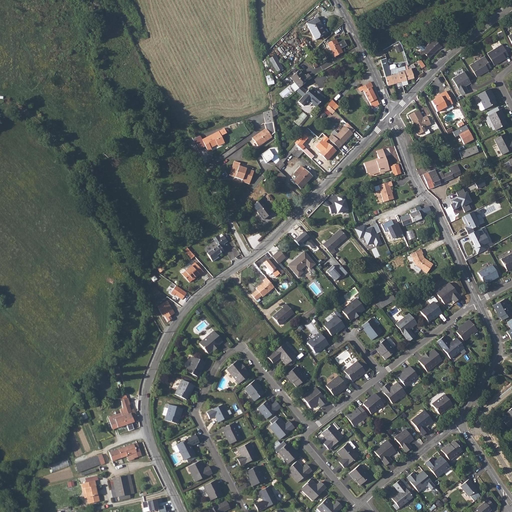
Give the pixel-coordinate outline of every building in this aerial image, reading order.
[(317,17),(307,23),(315,40),(326,34),(317,17)] [(443,20),(434,25),(438,31),(441,28),(444,31),(449,27),(443,20)] [(434,38),(421,50),(429,58),(438,49),(439,50),(442,47),(434,38)] [(336,39),(327,43),(334,57),(343,52),(336,39)] [(501,43),(486,52),(493,64),(500,60),(499,59),(508,54),(501,43)] [(490,66),(484,55),(469,65),(476,76),(482,72),(482,71),(490,66)] [(276,56),(270,59),(277,72),(284,68),(276,56)] [(389,69),(386,58),(380,59),(387,85),(393,83),(389,69)] [(397,66),(397,68),(398,71),(408,69),(407,67),(405,67),(404,66),(404,63),(402,62),(396,64),(397,66)] [(408,69),(398,71),(401,81),(402,83),(406,82),(406,80),(414,77),(411,68),(415,67),(413,63),(407,67),(408,69)] [(397,66),(389,69),(393,83),(401,81),(398,71),(397,68),(397,66)] [(305,77),(299,71),(291,78),(300,88),(301,87),(312,78),(308,74),(305,77)] [(464,71),(452,78),(461,94),(467,90),(464,84),(470,81),(464,71)] [(373,86),(370,82),(362,87),(361,86),(358,88),(360,91),(363,90),(369,103),(370,103),(373,108),(379,104),(371,87),(373,86)] [(303,97),(307,92),(301,87),(300,88),(297,91),(303,97)] [(303,97),(299,102),(304,107),(310,106),(312,104),(316,107),(324,98),(313,88),(310,91),(309,90),(307,92),(303,97)] [(489,88),(477,95),(480,101),(477,103),(477,105),(480,110),(481,110),(496,103),(491,94),(492,94),(489,88)] [(442,96),(436,99),(431,102),(437,112),(449,106),(452,104),(446,91),(441,94),(442,96)] [(500,109),(488,115),(495,130),(498,128),(503,126),(507,124),(502,115),(503,115),(500,109)] [(409,115),(413,123),(415,123),(417,127),(416,128),(414,129),(416,132),(417,135),(425,131),(423,127),(426,125),(427,127),(431,124),(426,116),(423,118),(419,110),(409,115)] [(271,112),(264,113),(265,124),(273,122),(273,121),(272,113),(271,112)] [(273,122),(265,124),(264,124),(265,129),(252,138),(258,147),(271,138),(270,136),(275,133),(273,122)] [(348,124),(345,127),(351,132),(354,129),(348,124)] [(351,132),(345,127),(345,126),(334,137),(342,145),(352,134),(351,132)] [(202,140),(205,146),(208,144),(210,148),(217,144),(218,146),(224,143),(218,132),(202,140)] [(505,133),(494,139),(502,154),(511,148),(511,139),(509,141),(505,133)] [(300,136),(294,143),(304,152),(311,159),(314,156),(302,144),(305,141),(300,136)] [(294,143),(279,160),(282,163),(291,153),(297,159),(304,152),(294,143)] [(321,146),(317,150),(322,156),(327,160),(336,151),(328,144),(323,148),(321,146)] [(459,153),(461,159),(478,152),(476,146),(459,153)] [(270,148),(260,154),(266,163),(272,159),(273,156),(279,155),(277,147),(270,148)] [(364,164),(367,174),(369,173),(378,170),(380,173),(389,170),(387,162),(383,150),(376,152),(379,160),(376,161),(376,160),(364,164)] [(239,166),(240,163),(234,161),(229,175),(244,180),(243,182),(249,184),(254,171),(244,168),(239,166)] [(435,170),(429,172),(423,175),(429,189),(433,187),(440,184),(440,183),(453,178),(453,177),(461,174),(457,164),(457,165),(449,168),(450,172),(442,175),(441,174),(438,175),(435,170)] [(400,172),(397,165),(391,167),(394,176),(400,174),(400,172)] [(274,166),(271,170),(277,175),(275,178),(281,183),(286,178),(274,166)] [(298,177),(293,182),(301,188),(312,176),(301,166),(294,173),(298,177)] [(476,182),(478,188),(486,184),(483,179),(476,182)] [(384,184),(379,186),(383,202),(393,199),(390,187),(392,186),(391,182),(384,184)] [(465,213),(472,209),(469,203),(473,201),(468,191),(465,193),(464,189),(457,192),(459,197),(451,201),(456,210),(462,207),(465,213)] [(266,205),(261,199),(254,204),(259,211),(258,212),(264,219),(273,212),(267,205),(266,205)] [(345,199),(332,203),(333,205),(328,206),(330,214),(336,212),(336,214),(348,211),(345,199)] [(400,218),(403,226),(409,224),(418,220),(421,219),(421,218),(429,215),(430,218),(432,217),(428,206),(421,209),(420,206),(417,207),(410,210),(411,213),(407,215),(400,218)] [(469,235),(475,232),(473,228),(481,224),(477,217),(482,215),(479,208),(462,217),(467,227),(465,228),(469,235)] [(392,220),(382,224),(385,232),(389,230),(392,239),(404,234),(399,222),(394,224),(392,220)] [(365,223),(355,228),(359,238),(363,236),(367,244),(373,241),(375,247),(382,244),(377,234),(382,232),(377,222),(367,227),(365,223)] [(340,230),(323,245),(329,253),(347,237),(340,230)] [(469,235),(478,254),(487,250),(485,245),(489,243),(485,234),(481,235),(479,230),(475,232),(469,235)] [(312,249),(316,245),(305,232),(295,240),(299,245),(302,242),(305,245),(308,245),(312,249)] [(218,246),(207,253),(212,261),(218,257),(217,255),(227,248),(224,244),(227,241),(223,235),(220,238),(218,235),(213,238),(217,244),(217,243),(219,245),(218,246)] [(186,247),(183,249),(191,259),(194,256),(186,247)] [(286,257),(279,250),(272,256),(278,263),(286,257)] [(421,250),(410,255),(415,266),(426,274),(433,265),(423,258),(421,255),(423,254),(421,250)] [(315,264),(304,251),(293,262),(294,262),(289,267),(298,277),(303,273),(300,270),(306,265),(310,269),(315,264)] [(511,252),(501,259),(507,270),(511,267),(511,252)] [(276,270),(281,275),(284,272),(271,257),(263,263),(267,268),(266,269),(270,275),(276,270)] [(192,260),(181,271),(183,274),(194,262),(192,260)] [(195,263),(182,274),(189,282),(193,279),(192,278),(194,276),(195,277),(199,274),(200,275),(203,272),(195,263)] [(492,264),(478,272),(484,283),(492,278),(493,279),(498,276),(492,264)] [(333,266),(326,272),(335,282),(339,278),(343,278),(348,273),(341,266),(337,270),(333,266)] [(284,272),(281,275),(287,283),(291,280),(285,272),(284,272)] [(264,282),(256,289),(257,290),(251,295),(255,301),(261,296),(262,297),(274,287),(266,278),(263,281),(264,282)] [(442,290),(436,294),(444,304),(451,298),(454,302),(460,297),(448,283),(441,288),(442,290)] [(186,293),(176,285),(171,292),(182,299),(186,293)] [(379,302),(382,307),(395,299),(392,294),(379,302)] [(430,304),(421,311),(429,321),(441,312),(435,304),(438,301),(433,296),(427,300),(430,304)] [(350,321),(354,317),(359,313),(364,309),(356,299),(341,310),(350,321)] [(498,311),(503,320),(511,314),(511,311),(505,299),(493,305),(497,312),(498,311)] [(167,301),(157,307),(163,316),(164,316),(167,321),(172,319),(170,315),(174,313),(167,301)] [(283,308),(272,317),(279,325),(293,313),(286,304),(282,307),(283,308)] [(314,307),(310,309),(311,311),(308,313),(310,316),(311,315),(317,311),(314,307)] [(310,309),(301,316),(305,320),(310,316),(308,313),(311,311),(310,309)] [(409,313),(395,324),(408,341),(414,336),(409,329),(417,323),(409,313)] [(336,316),(323,326),(331,336),(339,330),(344,327),(336,316)] [(371,318),(362,326),(368,334),(367,334),(371,340),(382,332),(371,318)] [(463,325),(456,330),(463,340),(476,330),(468,320),(462,324),(463,325)] [(209,355),(213,351),(218,347),(223,343),(214,332),(200,344),(209,355)] [(320,334),(307,344),(315,354),(323,348),(324,348),(328,345),(320,334)] [(442,337),(436,341),(449,358),(463,348),(456,338),(448,344),(442,337)] [(385,339),(374,347),(378,352),(379,352),(385,359),(395,351),(385,339)] [(285,345),(268,358),(273,364),(280,358),(286,366),(295,358),(285,345)] [(428,352),(423,357),(418,360),(427,371),(441,360),(433,349),(428,352)] [(193,358),(187,373),(197,378),(202,369),(203,370),(206,364),(193,358)] [(245,371),(241,366),(237,361),(227,370),(239,385),(249,376),(245,371)] [(357,362),(345,372),(352,381),(359,376),(360,376),(365,372),(357,362)] [(405,370),(397,376),(405,386),(417,376),(409,366),(404,370),(405,370)] [(296,367),(286,376),(290,381),(290,380),(296,387),(306,380),(296,367)] [(333,395),(334,396),(341,390),(342,391),(347,387),(339,376),(326,386),(328,388),(324,391),(329,398),(333,395)] [(173,388),(176,390),(182,379),(178,378),(173,388)] [(183,381),(176,395),(187,400),(191,392),(192,392),(194,387),(183,381)] [(255,381),(245,390),(255,402),(264,393),(258,386),(259,386),(255,381)] [(405,392),(397,382),(390,387),(387,384),(384,386),(381,389),(392,403),(399,398),(398,396),(405,392)] [(309,394),(303,399),(311,409),(318,403),(321,407),(327,402),(325,399),(320,393),(315,387),(308,393),(309,394)] [(370,398),(363,404),(371,414),(383,404),(375,393),(370,397),(370,398)] [(444,394),(432,403),(439,414),(447,408),(452,404),(444,394)] [(120,409),(121,413),(122,416),(126,425),(129,431),(134,429),(132,423),(139,420),(136,415),(134,410),(130,412),(128,406),(129,406),(127,400),(121,402),(122,408),(120,409)] [(267,402),(258,409),(267,419),(281,408),(276,402),(271,406),(267,402)] [(223,405),(207,413),(210,419),(217,416),(220,422),(230,417),(223,405)] [(169,410),(167,417),(165,421),(177,425),(180,415),(181,416),(183,410),(170,406),(169,410)] [(368,416),(360,407),(352,413),(351,412),(346,416),(354,427),(368,416)] [(511,424),(511,423),(511,422),(511,408),(504,415),(507,417),(505,418),(506,420),(504,422),(503,422),(507,428),(511,424)] [(418,415),(411,421),(422,435),(429,430),(426,427),(433,421),(426,412),(420,417),(418,415)] [(115,419),(110,421),(112,429),(114,429),(126,425),(122,416),(121,413),(113,416),(115,419)] [(280,418),(271,426),(275,431),(274,433),(280,440),(294,428),(289,422),(285,425),(280,418)] [(234,423),(223,429),(228,438),(227,438),(230,445),(242,438),(234,423)] [(331,426),(321,434),(327,441),(323,444),(329,450),(343,438),(337,431),(335,432),(331,426)] [(405,429),(395,438),(406,452),(412,448),(407,442),(412,438),(405,429)] [(196,435),(176,445),(184,461),(187,460),(188,462),(194,459),(195,458),(194,456),(195,455),(191,447),(199,443),(196,435)] [(446,445),(441,449),(449,460),(462,450),(461,448),(464,446),(458,439),(455,441),(454,440),(447,446),(446,445)] [(350,441),(337,452),(342,459),(339,462),(344,468),(358,456),(353,449),(355,447),(350,441)] [(381,445),(374,451),(386,465),(392,460),(389,456),(395,451),(388,442),(382,446),(381,445)] [(137,443),(109,453),(112,461),(127,456),(129,461),(134,459),(141,456),(137,443)] [(242,457),(237,460),(241,466),(258,458),(254,450),(252,451),(249,444),(238,449),(242,457)] [(288,444),(278,452),(288,464),(299,455),(295,450),(294,451),(288,444)] [(97,456),(75,465),(78,473),(100,464),(97,456)] [(448,465),(441,456),(434,461),(431,457),(425,462),(437,477),(444,471),(443,470),(448,465)] [(304,466),(307,463),(302,457),(298,460),(304,466)] [(68,460),(51,464),(53,471),(70,467),(68,460)] [(201,461),(190,466),(194,473),(192,474),(196,482),(212,474),(209,467),(205,469),(201,461)] [(297,461),(288,469),(293,475),(292,476),(297,483),(312,470),(307,465),(303,468),(297,461)] [(359,465),(349,473),(353,478),(354,478),(360,485),(369,477),(359,465)] [(258,466),(246,472),(251,480),(250,481),(253,486),(265,480),(258,466)] [(430,480),(423,471),(416,476),(413,472),(407,477),(419,491),(425,486),(424,485),(430,480)] [(113,478),(115,491),(117,497),(119,497),(129,495),(134,493),(133,487),(130,475),(113,478)] [(311,479),(302,487),(308,493),(306,494),(313,500),(326,487),(321,482),(317,485),(311,479)] [(468,479),(459,486),(467,497),(476,490),(470,483),(471,483),(468,479)] [(215,480),(203,487),(210,501),(222,495),(218,487),(219,486),(215,480)] [(399,492),(392,498),(400,508),(413,497),(399,480),(393,485),(399,492)] [(430,480),(424,485),(425,486),(428,487),(431,489),(435,486),(430,480)] [(89,504),(99,501),(98,495),(97,495),(96,492),(97,491),(94,481),(81,484),(84,495),(86,494),(87,498),(89,504)] [(263,500),(255,505),(259,511),(278,502),(270,486),(259,492),(263,500)] [(327,498),(318,506),(324,511),(323,511),(336,511),(342,506),(336,500),(333,504),(327,498)] [(159,511),(165,511),(166,511),(164,502),(161,503),(160,499),(147,502),(150,511),(159,509),(159,511)] [(487,499),(473,511),(487,511),(490,510),(488,508),(492,506),(487,499)] [(226,501),(206,511),(222,511),(230,508),(226,501)]
